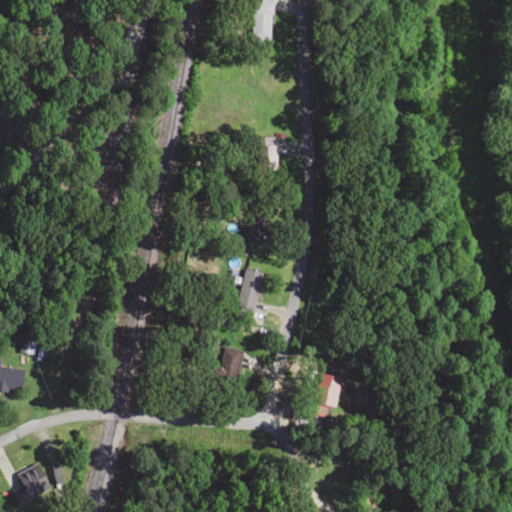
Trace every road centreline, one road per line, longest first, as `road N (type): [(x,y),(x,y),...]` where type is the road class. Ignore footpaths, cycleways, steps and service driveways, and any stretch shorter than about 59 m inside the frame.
road 1 (residential): [(297,0),(306,187),(281,284),(258,446)]
road 2 (residential): [(258,446),(115,412),(48,419),(0,443)]
